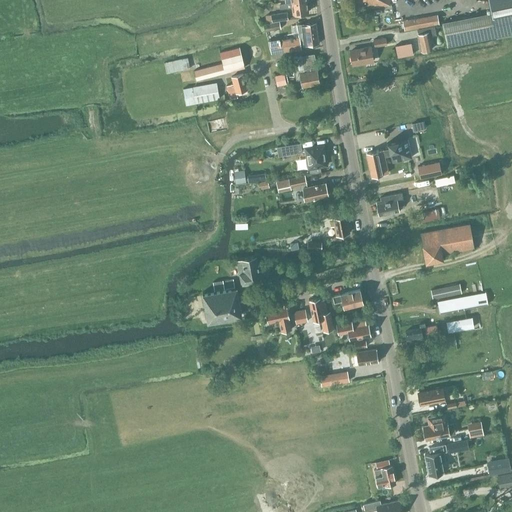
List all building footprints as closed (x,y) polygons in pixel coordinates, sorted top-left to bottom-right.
[(307,0),(291,2),(279,4),(280,9),(292,7),(293,14),(308,12),(307,0)] [(354,0),(355,10),(390,5),(389,0),(354,0)] [(511,0),(488,0),(491,12),(511,7),(511,0)] [(511,7),(491,12),(443,22),(447,46),(496,36),(511,32),(511,7)] [(271,14),(272,22),(288,19),(286,12),(271,14)] [(405,29),(440,24),(438,13),(403,18),(405,29)] [(264,24),(265,30),(280,28),(279,21),(264,24)] [(318,44),(315,21),(297,23),(301,46),(318,44)] [(419,34),(418,34),(421,50),(431,48),(429,36),(433,35),(432,29),(418,31),(419,34)] [(386,44),(385,38),(374,40),(375,46),(386,44)] [(269,43),(271,54),(283,52),(281,41),(269,43)] [(413,53),(410,41),(394,44),(396,56),(413,53)] [(350,51),(353,65),(366,62),(365,61),(373,60),(371,46),(364,47),(364,48),(350,51)] [(244,68),(239,47),(219,52),(222,63),(194,70),(196,80),(244,68)] [(317,67),(314,53),(292,57),(296,80),(301,79),(302,86),(320,83),(317,69),(316,67),(317,67)] [(165,62),(167,72),(190,68),(188,57),(165,62)] [(277,85),(287,83),(285,72),(275,74),(277,85)] [(247,89),(243,73),(231,76),(233,83),(226,85),(230,99),(237,97),(236,92),(247,89)] [(216,82),(192,87),(184,88),(187,104),(219,98),(216,82)] [(278,156),(289,154),(302,152),(302,153),(306,153),(309,168),(326,165),(323,145),(305,148),(301,149),(300,143),(277,147),(278,156)] [(386,163),(370,166),(372,179),(374,190),(391,187),(389,177),(388,170),(394,169),(395,176),(409,173),(415,172),(413,166),(411,153),(405,154),(391,156),(392,162),(386,163)] [(439,161),(417,166),(420,178),(442,173),(439,161)] [(248,173),(248,180),(267,179),(267,172),(248,173)] [(289,178),(289,179),(276,182),(278,192),(291,189),(291,187),(306,183),(305,175),(289,178)] [(269,179),(259,181),(260,187),(270,186),(269,179)] [(303,187),(306,200),(328,195),(325,182),(303,187)] [(379,215),(379,214),(399,210),(398,206),(404,205),(401,193),(380,197),(381,200),(376,201),(379,215)] [(412,215),(414,221),(439,215),(438,209),(412,215)] [(334,225),(336,235),(350,233),(346,215),(329,218),(331,226),(334,225)] [(470,225),(446,230),(420,235),(426,263),(444,259),(443,254),(474,247),(470,225)] [(236,260),(242,284),(260,279),(256,256),(236,260)] [(241,314),(236,286),(224,288),(223,280),(213,282),(214,290),(202,292),(207,320),(241,314)] [(460,284),(431,289),(432,299),(462,293),(460,284)] [(341,293),(333,295),(334,301),(342,300),(344,307),(363,302),(360,288),(341,293)] [(437,301),(440,313),(488,304),(485,292),(437,301)] [(309,299),(313,320),(321,319),(323,330),(333,328),(330,311),(327,311),(324,298),(322,299),(320,296),(309,299)] [(289,317),(287,305),(284,306),(283,302),(264,306),(268,322),(279,319),(281,331),(291,329),(289,317)] [(305,309),(299,310),(302,322),(308,321),(305,309)] [(302,322),(299,310),(293,311),(296,323),(302,322)] [(474,326),(472,317),(446,321),(448,331),(474,326)] [(366,323),(365,320),(352,322),(352,320),(336,323),(338,333),(348,331),(349,339),(371,334),(368,323),(366,323)] [(405,331),(407,343),(423,340),(422,333),(426,332),(427,335),(438,333),(437,325),(425,327),(424,323),(419,323),(420,328),(405,331)] [(356,351),(358,364),(378,361),(376,348),(356,351)] [(319,375),(321,385),(349,380),(347,370),(319,375)] [(443,386),(417,391),(420,404),(445,399),(443,386)] [(423,426),(426,439),(449,435),(449,434),(455,433),(453,423),(447,424),(445,414),(427,417),(429,424),(423,426)] [(482,426),(468,429),(470,436),(483,434),(482,426)] [(467,439),(447,443),(448,449),(456,447),(456,450),(468,448),(467,439)] [(430,453),(425,454),(429,475),(433,474),(433,476),(441,475),(440,473),(444,472),(442,462),(446,461),(444,451),(446,451),(445,444),(429,447),(430,453)] [(497,463),(487,465),(489,473),(511,469),(509,458),(496,460),(497,463)] [(377,468),(374,469),(378,486),(385,484),(385,485),(395,483),(392,465),(389,466),(387,460),(376,462),(377,468)] [(511,472),(498,476),(500,487),(511,485),(511,472)] [(365,511),(377,509),(377,511),(401,511),(399,499),(381,503),(380,500),(363,503),(365,511)]
